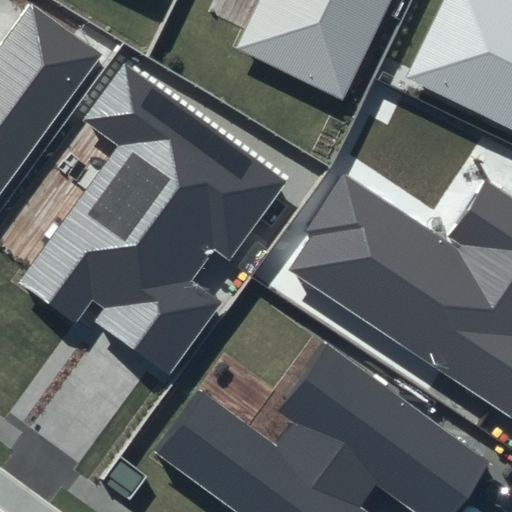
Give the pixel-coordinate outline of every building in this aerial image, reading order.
[(260,0),(237,48),(341,98),(389,0),(260,0)] [(511,0),(445,0),(407,79),(511,129),(511,0)] [(0,193),(102,55),(29,2),(0,41),(0,193)] [(287,180),(124,64),(83,120),(118,146),(18,283),(77,325),(94,302),(103,309),(92,324),(168,378),(222,303),(191,281),(215,249),(230,259),(287,180)] [(511,197),(485,179),(444,241),(346,176),(285,269),(511,418),(511,197)] [(274,448),(197,392),(154,451),(237,511),(364,511),(357,507),(374,483),(413,511),(452,511),(488,464),(323,343),(274,409),(293,423),(274,448)]
